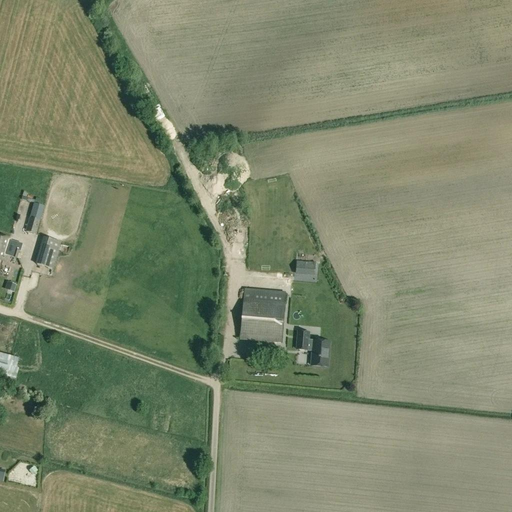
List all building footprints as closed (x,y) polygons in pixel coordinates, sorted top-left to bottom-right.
[(26,232),(37,235),(44,207),(33,204),(26,232)] [(0,260),(4,262),(11,240),(0,236),(0,260)] [(60,243),(45,238),(37,265),(52,270),(60,243)] [(20,251),(15,250),(12,257),(18,259),(20,251)] [(281,344),(284,303),(243,300),(240,340),(281,344)] [(313,306),(312,321),(323,322),(325,307),(313,306)] [(307,350),(313,351),(311,366),(327,367),(329,343),(308,342),(309,334),(298,333),(297,350),(307,351),(307,350)] [(311,359),(311,351),(300,351),(300,358),(311,359)] [(21,359),(0,353),(0,375),(15,380),(21,359)]
